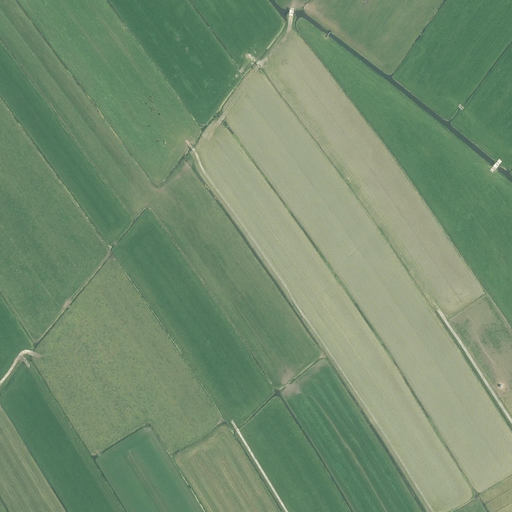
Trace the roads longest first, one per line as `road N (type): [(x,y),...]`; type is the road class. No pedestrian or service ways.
road 1 (track): [(432,511),(188,144)]
road 2 (track): [(180,169),(197,157),(298,0)]
